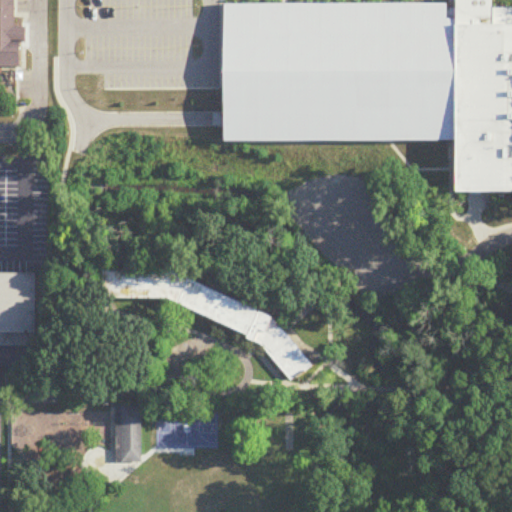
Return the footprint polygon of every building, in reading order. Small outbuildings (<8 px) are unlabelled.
[(0,0),(0,70),(22,70),(22,46),(26,46),(26,32),(15,32),(15,0),(0,0)] [(221,8),(222,141),(450,141),(450,194),(511,194),(511,24),(457,24),(447,8),(221,8)] [(103,269),(104,298),(168,297),(248,334),(247,336),(259,342),(290,379),(312,364),(294,342),(272,317),(273,316),(171,269),(111,270),(111,269),(103,269)] [(39,277),(0,276),(0,349),(38,350),(39,277)] [(116,407),(116,463),(142,463),(142,407),(116,407)]
